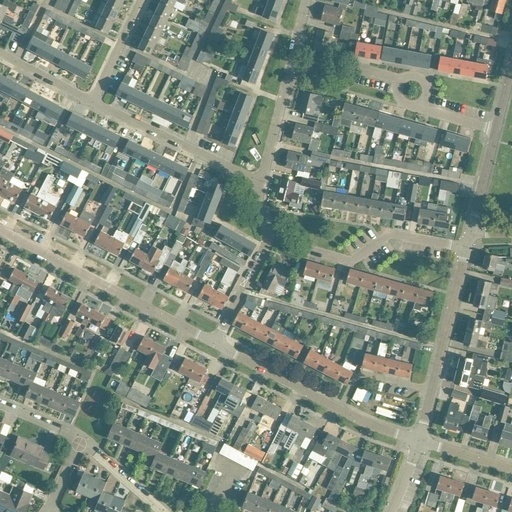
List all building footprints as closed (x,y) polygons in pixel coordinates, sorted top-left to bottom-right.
[(0,18),(12,25),(15,19),(5,14),(8,8),(15,12),(18,5),(6,0),(4,0),(2,5),(0,3),(0,18)] [(119,10),(124,0),(102,0),(102,1),(119,10)] [(185,0),(161,0),(161,1),(181,11),(185,0)] [(215,12),(220,1),(218,0),(213,0),(209,10),(215,12)] [(280,9),(283,0),(268,0),(267,4),(280,9)] [(412,5),(413,5),(414,0),(407,0),(404,13),(410,15),(412,5)] [(443,0),(441,8),(447,10),(449,3),(450,3),(450,0),(443,0)] [(467,0),(467,1),(473,3),(472,5),(477,7),(474,17),(479,18),(483,5),(487,6),(487,4),(488,0),(467,0)] [(492,0),(490,10),(496,12),(495,18),(500,20),(501,14),(505,0),(492,0)] [(64,12),(66,6),(56,1),(53,7),(64,12)] [(114,22),(119,10),(102,1),(102,2),(107,4),(101,16),(114,22)] [(181,11),(161,1),(156,13),(168,19),(173,7),(181,11)] [(74,17),(79,5),(74,2),(68,14),(74,17)] [(30,11),(35,14),(40,6),(34,3),(30,11)] [(456,26),(462,3),(459,15),(453,13),(450,25),(456,26)] [(462,3),(456,26),(458,19),(459,20),(461,16),(465,17),(468,5),(462,3)] [(275,21),(280,9),(267,4),(265,10),(257,7),(255,13),(263,16),(275,21)] [(372,6),(365,4),(363,10),(365,10),(363,16),(376,19),(378,13),(379,7),(372,6)] [(343,10),(334,7),(325,5),(321,20),(339,25),(343,10)] [(418,7),(413,5),(412,5),(410,15),(410,14),(416,16),(418,7)] [(219,28),(228,10),(223,7),(214,26),(219,28)] [(56,21),(59,15),(47,9),(42,19),(47,21),(49,17),(56,21)] [(209,24),(215,12),(209,10),(204,21),(196,18),(209,24)] [(28,30),(35,14),(30,11),(22,27),(28,30)] [(162,30),(168,19),(156,13),(150,25),(162,30)] [(386,21),(388,15),(378,13),(376,19),(386,21)] [(72,21),(59,15),(56,21),(69,27),(72,21)] [(108,33),(114,22),(101,16),(96,27),(108,33)] [(21,29),(12,25),(0,18),(0,25),(9,30),(15,33),(11,40),(20,45),(28,30),(22,27),(21,29)] [(203,36),(209,24),(196,18),(195,21),(189,19),(185,27),(198,33),(203,36)] [(258,24),(247,20),(245,26),(255,30),(258,24)] [(80,32),(83,27),(72,21),(69,27),(80,32)] [(424,30),(425,24),(413,21),(412,27),(424,30)] [(480,31),(482,24),(474,22),(474,26),(470,25),(469,29),(480,31)] [(435,32),(437,27),(425,24),(424,30),(435,32)] [(482,24),(480,31),(496,35),(498,28),(482,24)] [(162,31),(162,30),(150,25),(144,36),(157,42),(159,36),(166,40),(169,34),(162,31)] [(342,31),(358,35),(360,27),(356,26),(355,28),(343,25),(342,31)] [(224,30),(219,28),(214,26),(208,37),(213,40),(215,36),(220,38),(224,30)] [(92,38),(95,33),(83,27),(80,32),(86,35),(84,38),(89,40),(91,37),(92,38)] [(441,39),(443,28),(437,27),(435,32),(434,38),(440,40),(441,39)] [(258,42),(269,47),(274,35),(262,30),(258,42)] [(332,33),(328,32),(319,30),(314,49),(333,54),(336,44),(330,43),(332,33)] [(27,49),(39,54),(48,37),(36,31),(27,49)] [(356,43),(358,35),(342,31),(340,39),(356,43)] [(458,31),(456,38),(463,40),(465,33),(458,31)] [(95,33),(92,38),(103,43),(106,38),(95,33)] [(198,48),(203,36),(198,33),(192,45),(198,48)] [(157,42),(144,36),(139,48),(151,54),(154,48),(161,52),(164,46),(157,42)] [(51,61),(59,44),(54,41),(54,40),(48,37),(39,54),(51,61)] [(202,49),(208,52),(213,40),(208,37),(202,49)] [(481,37),(480,44),(495,47),(497,41),(481,37)] [(370,44),(367,57),(379,60),(382,46),(383,40),(377,38),(376,45),(370,44)] [(265,59),(269,47),(258,42),(253,55),(265,59)] [(367,57),(370,44),(357,42),(355,55),(367,57)] [(62,67),(68,55),(57,49),(60,44),(59,44),(51,61),(62,67)] [(192,59),(198,48),(192,45),(190,48),(187,47),(183,55),(192,59)] [(393,62),(396,49),(384,47),(381,60),(393,62)] [(202,64),(208,52),(202,49),(196,61),(202,64)] [(405,64),(408,51),(396,49),(393,62),(405,64)] [(417,66),(420,53),(408,51),(405,64),(417,66)] [(462,75),(464,61),(459,60),(460,53),(454,52),(453,59),(450,73),(462,75)] [(144,67),(148,58),(136,53),(132,61),(144,67)] [(420,53),(417,66),(429,69),(432,55),(420,53)] [(74,73),(80,61),(68,55),(62,67),(74,73)] [(186,72),(192,59),(183,55),(181,58),(176,56),(174,60),(168,57),(167,58),(163,56),(161,59),(186,72)] [(260,72),(265,59),(253,55),(248,67),(260,72)] [(450,73),(453,59),(441,57),(438,71),(450,73)] [(157,69),(160,64),(148,58),(144,67),(148,69),(150,65),(157,69)] [(474,77),(477,59),(477,58),(476,63),(464,61),(462,75),(474,77)] [(477,59),(474,77),(486,79),(489,61),(477,59)] [(80,61),(74,73),(85,79),(92,67),(83,62),(80,61)] [(169,75),(172,70),(160,64),(157,69),(169,75)] [(260,72),(248,67),(242,65),(238,77),(250,82),(255,84),(260,72)] [(181,81),(183,75),(172,70),(169,75),(181,81)] [(116,95),(128,100),(134,88),(134,87),(129,85),(132,78),(126,75),(116,95)] [(190,92),(193,86),(195,81),(183,75),(181,81),(178,86),(190,92)] [(12,95),(18,84),(6,77),(0,89),(0,95),(4,98),(2,102),(7,104),(12,95)] [(207,87),(195,81),(193,86),(205,92),(207,87)] [(215,97),(220,85),(215,83),(210,95),(215,97)] [(23,101),(29,90),(18,84),(12,95),(23,101)] [(140,106),(146,93),(134,88),(128,100),(140,106)] [(35,108),(41,96),(29,90),(23,101),(35,108)] [(236,105),(249,110),(254,97),(241,92),(236,105)] [(318,122),(320,116),(314,114),(316,104),(322,105),(324,97),(303,92),(299,111),(304,112),(303,118),(315,122),(318,122)] [(152,111),(158,99),(146,93),(140,106),(152,111)] [(211,109),(215,97),(210,95),(206,107),(211,109)] [(42,121),(52,102),(41,96),(35,108),(40,110),(35,118),(42,121)] [(164,117),(170,104),(158,99),(152,111),(164,117)] [(217,108),(223,110),(225,103),(220,101),(217,108)] [(52,102),(42,121),(42,122),(47,114),(58,120),(64,108),(52,102)] [(353,119),(357,106),(345,103),(341,116),(353,119)] [(176,123),(182,110),(170,104),(164,117),(176,123)] [(244,122),(249,110),(236,105),(232,117),(244,122)] [(364,122),(368,109),(357,106),(353,119),(351,124),(363,128),(364,122)] [(206,122),(211,109),(206,107),(201,120),(206,122)] [(376,126),(380,113),(368,109),(364,122),(376,126)] [(182,110),(176,123),(187,128),(193,116),(182,110)] [(79,131),(85,119),(73,113),(67,125),(79,131)] [(387,129),(391,116),(380,113),(376,126),(373,137),(379,139),(382,127),(387,129)] [(387,129),(399,132),(403,119),(391,116),(387,129)] [(11,123),(0,117),(0,123),(9,128),(11,123)] [(240,134),(244,122),(232,117),(227,129),(240,134)] [(91,136),(97,124),(85,119),(79,131),(91,136)] [(410,135),(414,122),(403,119),(399,132),(410,135)] [(206,122),(201,120),(196,132),(202,134),(206,136),(211,124),(206,122)] [(218,120),(215,130),(225,132),(228,123),(218,120)] [(337,127),(318,122),(315,122),(314,128),(296,124),(292,139),(310,143),(309,149),(318,152),(320,141),(311,139),(313,130),(335,135),(337,127)] [(420,145),(426,126),(414,122),(410,135),(417,137),(415,144),(420,145)] [(21,134),(23,129),(11,123),(9,128),(21,134)] [(103,142),(109,130),(97,124),(91,136),(97,139),(93,147),(99,150),(103,142)] [(35,134),(32,139),(50,148),(59,129),(54,126),(47,140),(35,134)] [(426,126),(420,145),(426,147),(428,140),(434,142),(438,129),(426,126)] [(32,139),(35,134),(23,129),(21,134),(32,139)] [(235,146),(240,134),(227,129),(222,142),(235,146)] [(109,130),(103,142),(109,145),(105,152),(111,155),(121,136),(109,130)] [(455,149),(459,135),(447,132),(443,146),(455,149)] [(459,135),(455,149),(467,153),(471,139),(459,135)] [(27,149),(30,144),(13,136),(10,141),(12,142),(5,156),(9,158),(16,144),(27,149)] [(136,157),(142,146),(129,140),(124,152),(136,157)] [(69,151),(72,146),(64,142),(61,147),(69,151)] [(43,161),(47,153),(30,144),(27,149),(36,154),(35,157),(43,161)] [(66,157),(69,152),(57,146),(55,151),(66,157)] [(148,163),(153,151),(142,146),(136,157),(148,163)] [(368,155),(366,162),(379,164),(381,155),(383,147),(376,146),(374,157),(368,155)] [(318,152),(309,149),(308,150),(313,151),(311,157),(308,156),(289,152),(285,167),(310,173),(312,165),(321,167),(322,162),(329,164),(330,160),(331,155),(318,152)] [(159,169),(165,157),(153,151),(148,163),(159,169)] [(78,163),(81,158),(69,152),(66,157),(78,163)] [(61,168),(62,167),(64,161),(47,153),(43,161),(42,163),(49,166),(51,162),(61,168)] [(386,156),(381,155),(379,164),(390,166),(391,160),(385,159),(386,156)] [(171,174),(177,163),(165,157),(159,169),(171,174)] [(0,193),(3,195),(10,182),(14,174),(2,168),(5,163),(4,162),(6,160),(2,158),(1,160),(0,160),(0,193)] [(90,169),(92,164),(81,158),(78,163),(90,169)] [(330,160),(329,164),(329,166),(341,168),(342,162),(330,160)] [(415,164),(413,170),(428,173),(431,174),(434,164),(430,163),(416,160),(415,164)] [(61,168),(61,169),(71,174),(69,179),(75,183),(79,175),(82,171),(65,162),(62,167),(61,168)] [(106,177),(112,166),(107,163),(104,169),(101,174),(106,177)] [(177,163),(171,174),(183,180),(189,169),(177,163)] [(101,174),(104,169),(92,164),(90,169),(101,174)] [(449,170),(447,177),(460,179),(462,172),(462,170),(450,167),(449,170)] [(388,179),(389,171),(377,169),(376,175),(384,176),(383,179),(388,179)] [(98,178),(89,174),(82,170),(79,175),(75,183),(73,188),(67,200),(66,202),(74,207),(83,189),(81,188),(86,179),(95,183),(98,178)] [(400,179),(401,173),(389,171),(388,179),(388,180),(388,177),(400,179)] [(192,188),(194,189),(199,176),(197,176),(197,175),(192,173),(187,186),(192,188)] [(122,185),(125,180),(113,174),(111,179),(122,185)] [(46,195),(48,192),(55,178),(48,175),(37,197),(31,194),(24,207),(26,207),(25,210),(30,212),(32,211),(37,213),(46,195)] [(301,184),(301,186),(305,187),(306,187),(319,190),(319,193),(323,194),(324,191),(326,184),(326,183),(321,182),(319,182),(303,178),(301,184)] [(282,179),(277,198),(290,202),(289,206),(301,209),(304,195),(303,195),(293,192),(296,182),(282,179)] [(122,185),(134,191),(137,186),(125,180),(122,185)] [(146,197),(151,186),(139,180),(137,186),(134,191),(146,197)] [(207,194),(220,198),(225,186),(212,181),(207,194)] [(459,184),(441,181),(440,189),(457,192),(459,184)] [(10,182),(3,195),(15,202),(23,188),(10,182)] [(410,183),(407,200),(415,202),(418,185),(410,183)] [(67,200),(73,188),(66,185),(60,197),(67,200)] [(101,202),(108,206),(117,188),(111,185),(101,202)] [(157,203),(163,192),(151,186),(146,197),(157,203)] [(188,200),(192,188),(187,186),(182,198),(188,200)] [(333,208),(336,193),(337,189),(326,187),(325,192),(324,191),(323,194),(321,206),(333,208)] [(49,220),(56,207),(56,206),(60,198),(48,192),(46,195),(37,213),(49,220)] [(132,202),(135,197),(126,192),(123,197),(132,202)] [(163,192),(157,203),(169,209),(175,197),(172,195),(171,196),(163,192)] [(345,210),(348,196),(336,193),(333,208),(345,210)] [(215,210),(220,198),(207,194),(203,206),(215,210)] [(381,217),(383,202),(377,201),(378,195),(373,194),(371,200),(369,214),(381,217)] [(357,212),(360,198),(348,196),(345,210),(357,212)] [(149,210),(152,205),(135,197),(132,202),(144,208),(128,238),(133,241),(144,221),(149,210)] [(183,213),(188,200),(182,198),(177,211),(183,213)] [(369,214),(371,200),(360,198),(357,212),(369,214)] [(393,219),(395,204),(383,202),(381,217),(393,219)] [(417,223),(434,226),(437,205),(438,204),(429,202),(427,210),(421,209),(422,203),(415,202),(411,220),(418,221),(417,223)] [(395,204),(393,219),(404,221),(407,207),(395,204)] [(167,219),(169,214),(152,205),(149,210),(161,216),(157,224),(163,227),(166,219),(167,219)] [(316,205),(311,209),(315,214),(320,210),(316,205)] [(437,205),(434,226),(449,229),(452,215),(444,213),(446,207),(437,205)] [(113,209),(108,206),(99,223),(109,229),(112,224),(107,221),(113,209)] [(210,223),(215,210),(203,206),(198,218),(195,217),(192,225),(197,227),(194,233),(199,235),(202,229),(203,229),(207,222),(210,223)] [(84,209),(79,218),(72,231),(84,237),(95,216),(84,209)] [(72,231),(79,218),(67,212),(60,224),(72,231)] [(169,214),(167,219),(176,224),(178,218),(169,214)] [(146,222),(144,221),(133,241),(140,244),(146,233),(145,232),(147,227),(145,225),(146,222)] [(227,243),(234,231),(222,225),(216,236),(227,243)] [(126,234),(129,228),(123,226),(120,232),(126,234)] [(113,237),(106,250),(118,256),(125,244),(118,240),(122,233),(117,230),(113,237)] [(212,241),(217,232),(211,230),(207,239),(212,241)] [(106,250),(113,237),(101,231),(94,243),(106,250)] [(238,249),(245,238),(234,231),(227,243),(238,249)] [(172,248),(170,253),(177,256),(186,238),(180,235),(178,241),(177,240),(175,244),(172,248)] [(245,238),(238,249),(250,256),(257,244),(245,238)] [(221,254),(224,249),(219,246),(212,242),(210,247),(216,251),(221,254)] [(170,253),(172,248),(166,245),(163,251),(153,245),(148,254),(141,267),(153,273),(160,261),(159,260),(161,254),(167,257),(170,253)] [(141,267),(148,254),(136,248),(129,261),(141,267)] [(511,248),(510,248),(511,257),(498,257),(486,254),(483,267),(495,270),(497,264),(507,266),(506,262),(511,262),(511,248)] [(232,260),(235,255),(224,249),(221,254),(232,260)] [(202,278),(215,254),(208,250),(200,265),(201,266),(196,275),(202,278)] [(235,255),(232,260),(244,267),(247,262),(235,255)] [(229,268),(231,263),(223,258),(220,263),(228,268),(229,268)] [(175,286),(186,267),(185,267),(188,262),(183,259),(181,264),(174,260),(163,280),(175,286)] [(318,278),(321,265),(307,261),(304,274),(318,278)] [(221,282),(230,287),(237,273),(241,275),(243,270),(237,266),(231,263),(229,268),(228,268),(221,282)] [(288,281),(289,279),(288,278),(290,274),(274,265),(259,293),(277,298),(279,294),(274,292),(279,283),(284,286),(287,280),(288,281)] [(321,265),(318,278),(332,282),(335,269),(321,265)] [(4,277),(20,286),(26,275),(10,266),(4,277)] [(186,267),(175,286),(187,292),(194,280),(187,276),(191,270),(186,267)] [(360,286),(364,273),(350,269),(346,282),(347,282),(346,286),(359,290),(360,286)] [(374,290),(378,277),(364,273),(360,286),(374,290)] [(26,275),(20,286),(12,302),(16,304),(20,297),(28,301),(39,281),(32,278),(33,275),(30,274),(28,276),(26,275)] [(388,293),(392,281),(378,277),(374,290),(388,293)] [(511,280),(502,278),(501,285),(511,287),(511,280)] [(476,292),(489,295),(491,288),(497,290),(498,284),(480,279),(476,292)] [(402,297),(405,285),(392,281),(388,293),(386,300),(393,302),(394,295),(402,297)] [(210,303),(217,291),(205,284),(198,297),(210,303)] [(415,301),(419,289),(405,285),(402,297),(415,301)] [(42,305),(36,316),(41,318),(45,321),(54,305),(60,293),(49,287),(45,296),(43,299),(47,302),(45,307),(42,305)] [(419,289),(415,301),(413,309),(421,311),(423,303),(429,305),(433,292),(419,289)] [(217,291),(210,303),(222,309),(229,297),(217,291)] [(309,308),(311,303),(304,301),(305,298),(298,296),(299,292),(293,291),(290,303),(309,308)] [(45,321),(50,323),(54,316),(62,316),(65,311),(67,307),(71,298),(60,293),(54,305),(45,321)] [(489,296),(476,293),(476,294),(475,294),(473,300),(474,301),(473,305),(485,308),(484,315),(505,320),(506,313),(495,310),(496,304),(488,302),(489,296)] [(257,304),(259,299),(247,296),(246,301),(247,301),(244,306),(254,311),(257,304)] [(269,307),(271,302),(259,299),(257,304),(269,307)] [(311,303),(309,308),(323,312),(325,306),(323,305),(324,302),(318,301),(317,305),(311,303)] [(350,320),(354,308),(347,306),(347,305),(333,301),(330,314),(350,320)] [(281,311),(282,305),(271,302),(269,307),(281,311)] [(25,303),(17,318),(24,322),(32,306),(25,303)] [(90,322),(96,311),(82,304),(76,315),(84,319),(81,323),(86,325),(88,321),(90,322)] [(293,314),(294,309),(282,305),(281,311),(293,314)] [(354,308),(350,320),(365,324),(366,319),(352,314),(354,308)] [(305,317),(306,312),(294,309),(293,314),(305,317)] [(96,311),(90,322),(105,330),(110,319),(96,311)] [(244,330),(250,318),(239,312),(233,324),(244,330)] [(320,322),(322,316),(306,312),(305,317),(320,322)] [(503,326),(505,320),(484,315),(482,321),(470,318),(467,331),(479,334),(481,328),(490,330),(492,323),(503,326)] [(334,326),(335,320),(322,316),(320,322),(334,326)] [(254,335),(261,323),(250,318),(244,330),(254,335)] [(394,324),(392,331),(397,333),(401,319),(396,318),(395,321),(394,324)] [(66,339),(74,323),(68,319),(59,335),(66,339)] [(344,329),(346,323),(335,320),(334,326),(344,329)] [(29,340),(36,327),(26,322),(19,336),(29,340)] [(392,331),(394,324),(387,322),(386,324),(380,322),(379,328),(387,330),(392,331)] [(271,329),(261,323),(254,335),(265,341),(271,329)] [(276,347),(282,335),(282,334),(285,329),(274,323),(271,329),(265,341),(276,347)] [(355,332),(357,326),(346,323),(344,329),(355,332)] [(118,325),(114,334),(111,340),(122,346),(130,332),(118,325)] [(370,336),(372,330),(357,326),(355,332),(370,336)] [(426,335),(428,329),(421,327),(419,333),(426,335)] [(381,339),(382,333),(372,330),(370,336),(381,339)] [(478,341),(479,334),(467,331),(464,344),(485,349),(487,343),(478,341)] [(0,338),(8,342),(10,338),(0,333),(0,338)] [(381,339),(391,342),(392,336),(382,333),(381,339)] [(286,352),(293,340),(282,335),(276,347),(286,352)] [(100,336),(92,350),(98,353),(105,339),(100,336)] [(403,346),(405,340),(392,336),(391,342),(394,343),(403,346)] [(54,342),(43,337),(40,343),(51,348),(54,342)] [(148,355),(155,342),(144,337),(141,342),(137,340),(133,347),(148,355)] [(20,347),(21,343),(10,338),(8,342),(20,347)] [(293,340),(286,352),(297,358),(303,346),(293,340)] [(405,340),(403,346),(420,350),(421,344),(412,342),(405,340)] [(511,361),(511,343),(504,341),(500,359),(511,361)] [(162,355),(163,353),(166,348),(155,342),(148,355),(144,363),(154,369),(151,376),(160,381),(171,360),(162,355)] [(31,352),(33,348),(21,343),(20,347),(31,352)] [(383,372),(387,354),(386,353),(388,345),(381,343),(377,356),(373,355),(370,368),(383,372)] [(43,357),(45,353),(33,348),(31,352),(43,357)] [(114,372),(126,351),(120,348),(108,371),(106,374),(112,377),(114,372)] [(315,367),(321,355),(310,350),(304,362),(315,367)] [(126,351),(114,372),(118,374),(123,365),(125,366),(132,354),(126,351)] [(362,366),(365,353),(360,352),(359,355),(357,365),(362,366)] [(55,362),(57,358),(45,353),(43,357),(55,362)] [(370,368),(373,355),(365,353),(362,366),(362,367),(370,368)] [(457,370),(476,374),(478,367),(481,368),(482,363),(487,364),(489,357),(474,353),(472,360),(461,357),(457,370)] [(396,375),(399,362),(389,359),(390,355),(387,354),(383,372),(396,375)] [(83,361),(91,365),(94,359),(85,355),(83,361)] [(325,373),(332,361),(321,355),(315,367),(325,373)] [(0,374),(7,377),(13,363),(1,358),(0,360),(0,374)] [(67,367),(69,363),(57,358),(55,362),(67,367)] [(189,376),(196,364),(185,358),(183,363),(178,361),(174,368),(189,376)] [(336,379),(342,367),(332,361),(325,373),(336,379)] [(399,362),(396,375),(409,378),(413,365),(399,362)] [(19,382),(25,368),(13,363),(7,377),(19,382)] [(79,372),(80,368),(69,363),(67,367),(79,372)] [(196,364),(189,376),(191,377),(188,382),(200,389),(203,384),(205,385),(209,377),(204,375),(207,369),(196,364)] [(342,367),(336,379),(347,384),(353,372),(342,367)] [(37,373),(36,373),(25,368),(19,382),(30,387),(31,387),(33,382),(37,373)] [(80,368),(79,372),(91,377),(93,373),(80,368)] [(476,374),(457,370),(454,383),(464,385),(481,389),(483,381),(484,377),(476,374)] [(66,382),(74,385),(77,375),(69,373),(66,382)] [(226,401),(228,395),(234,385),(222,379),(222,378),(221,380),(216,389),(222,392),(214,408),(220,411),(224,405),(223,405),(226,401)] [(38,401),(44,387),(33,382),(31,387),(30,387),(26,396),(38,401)] [(152,404),(158,394),(138,383),(132,393),(152,404)] [(240,404),(245,407),(252,394),(246,391),(234,385),(228,395),(241,402),(240,404)] [(50,406),(56,392),(44,387),(38,401),(50,406)] [(200,395),(205,398),(210,390),(205,387),(200,395)] [(505,404),(507,398),(507,396),(483,388),(480,397),(504,405),(505,404)] [(451,396),(466,401),(468,394),(453,390),(451,396)] [(62,411),(68,397),(56,392),(50,406),(62,411)] [(252,407),(264,413),(270,402),(270,403),(266,401),(258,396),(257,397),(252,394),(245,407),(250,409),(252,407)] [(68,397),(62,411),(74,417),(80,402),(68,397)] [(270,402),(264,413),(277,420),(278,418),(282,409),(270,403),(270,402)] [(133,412),(135,408),(123,403),(121,407),(133,412)] [(458,412),(460,406),(451,403),(444,427),(457,431),(457,428),(465,431),(465,432),(470,417),(464,416),(464,414),(458,412)] [(478,406),(474,405),(469,419),(477,421),(481,407),(478,406)] [(509,407),(502,405),(497,421),(505,423),(509,407)] [(145,417),(147,413),(135,408),(133,412),(145,417)] [(157,422),(159,418),(147,413),(145,417),(157,422)] [(474,425),(474,426),(471,435),(486,440),(489,429),(492,418),(496,419),(497,416),(489,414),(488,416),(485,416),(482,427),(474,425)] [(191,423),(209,433),(214,424),(196,415),(191,423)] [(289,452),(305,422),(304,422),(293,416),(293,415),(287,426),(293,429),(284,447),(290,450),(289,452)] [(169,427),(170,423),(159,418),(157,422),(169,427)] [(259,423),(260,423),(265,426),(268,422),(261,418),(259,423)] [(511,432),(503,430),(502,434),(499,444),(511,447),(511,421),(511,426),(511,432)] [(243,453),(257,426),(250,422),(246,429),(243,428),(233,448),(234,448),(239,451),(243,453)] [(305,422),(289,452),(294,455),(299,446),(300,447),(301,445),(306,436),(312,439),(317,428),(305,422)] [(120,442),(126,428),(115,423),(108,438),(120,442)] [(181,432),(182,428),(170,423),(169,427),(181,432)] [(272,424),(267,435),(273,438),(279,427),(272,424)] [(213,426),(209,433),(217,435),(220,429),(213,426)] [(132,447),(138,433),(126,428),(120,442),(132,447)] [(192,437),(194,433),(182,428),(181,432),(192,437)] [(279,429),(272,443),(278,446),(285,432),(279,429)] [(327,467),(341,439),(341,440),(329,433),(328,433),(328,434),(322,432),(312,451),(326,458),(323,464),(327,467)] [(144,452),(150,438),(138,433),(132,447),(144,452)] [(204,442),(206,438),(194,433),(192,437),(204,442)] [(15,443),(14,445),(10,455),(33,465),(42,469),(47,457),(39,454),(42,448),(37,446),(36,448),(27,444),(28,442),(18,438),(16,443),(15,443)] [(156,457),(158,452),(162,443),(150,438),(144,452),(156,457)] [(206,438),(204,442),(216,447),(218,443),(206,438)] [(352,465),(353,461),(348,459),(349,457),(348,456),(353,446),(341,440),(341,439),(327,467),(326,467),(335,471),(333,475),(334,475),(327,489),(332,491),(337,482),(344,469),(349,471),(352,465)] [(224,455),(229,446),(225,443),(220,453),(224,455)] [(265,454),(249,445),(245,453),(261,461),(265,454)] [(234,448),(233,448),(229,446),(224,455),(229,458),(234,448)] [(234,460),(239,451),(234,448),(229,458),(234,460)] [(370,480),(378,455),(377,455),(365,451),(364,450),(361,462),(367,464),(363,475),(361,474),(357,487),(356,487),(353,494),(362,497),(365,490),(369,480),(370,480)] [(244,454),(243,453),(239,451),(234,460),(239,463),(244,454)] [(262,462),(268,465),(274,454),(268,451),(262,462)] [(164,472),(170,457),(158,452),(156,457),(152,467),(164,472)] [(244,465),(249,456),(244,454),(239,463),(244,465)] [(378,455),(370,480),(376,482),(381,468),(387,470),(391,459),(390,459),(378,455)] [(248,468),(253,459),(249,456),(244,465),(248,468)] [(176,477),(182,462),(170,457),(164,472),(176,477)] [(253,471),(258,461),(253,459),(248,468),(253,471)] [(188,482),(194,467),(182,462),(176,477),(188,482)] [(296,479),(303,466),(294,462),(287,474),(296,479)] [(358,468),(352,465),(349,471),(344,469),(337,482),(332,491),(328,498),(335,502),(347,479),(353,482),(358,468)] [(283,466),(280,472),(285,474),(288,468),(283,466)] [(194,467),(188,482),(200,487),(206,472),(194,467)] [(269,478),(271,473),(260,467),(258,471),(269,478)] [(87,496),(94,480),(91,478),(92,477),(84,473),(85,473),(84,473),(76,491),(87,496)] [(281,484),(282,479),(271,473),(269,478),(281,484)] [(302,484),(307,476),(301,473),(296,481),(302,484)] [(445,502),(452,480),(440,476),(436,488),(443,490),(439,500),(445,502)] [(103,491),(107,482),(106,482),(105,484),(102,483),(103,481),(96,478),(96,477),(95,477),(94,480),(87,496),(98,501),(103,491)] [(292,490),(294,485),(282,479),(281,484),(292,490)] [(452,480),(445,502),(451,504),(455,494),(461,496),(464,484),(452,480)] [(303,496),(305,491),(294,485),(292,490),(303,496)] [(23,511),(31,495),(22,491),(13,487),(10,496),(0,491),(0,510),(4,511),(23,511)] [(484,503),(488,491),(476,487),(472,499),(484,503)] [(111,494),(103,491),(98,501),(95,509),(101,511),(106,511),(113,498),(110,496),(111,494)] [(308,508),(311,509),(318,498),(305,491),(303,496),(312,500),(308,508)] [(481,511),(488,511),(491,505),(496,507),(500,495),(488,491),(484,503),(482,509),(481,511)] [(435,507),(439,495),(429,492),(425,504),(435,507)] [(255,511),(261,497),(249,493),(243,507),(255,511)] [(120,511),(122,508),(126,500),(125,500),(124,502),(121,501),(122,499),(114,496),(115,495),(114,495),(113,498),(106,511),(120,511)] [(269,511),(273,502),(261,497),(255,511),(269,511)] [(319,503),(321,499),(318,498),(311,509),(315,511),(316,509),(320,511),(323,506),(322,506),(323,505),(319,503)] [(459,499),(454,511),(461,511),(465,501),(459,499)] [(282,511),(285,507),(273,502),(269,511),(282,511)] [(442,511),(444,504),(439,502),(436,511),(442,511)]
